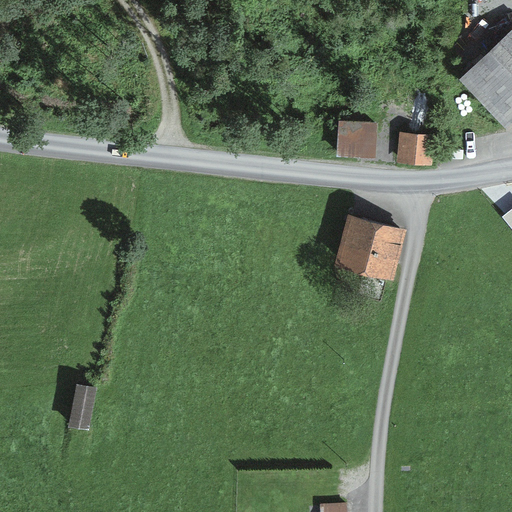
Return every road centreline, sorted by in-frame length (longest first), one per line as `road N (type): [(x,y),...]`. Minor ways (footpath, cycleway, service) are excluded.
road 1 (unclassified): [(425,182),(0,138)]
road 2 (residential): [(373,511),(383,395),(425,182)]
